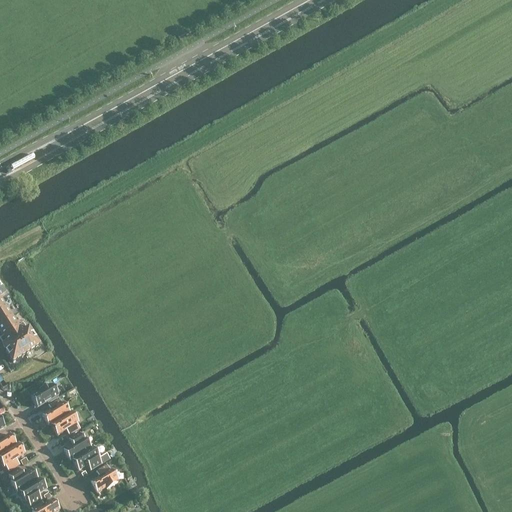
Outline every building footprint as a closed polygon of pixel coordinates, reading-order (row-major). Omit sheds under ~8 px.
[(0,285),(0,332),(4,338),(1,340),(5,345),(2,347),(13,364),(40,347),(29,330),(27,331),(23,325),(20,328),(2,300),(0,298),(6,295),(0,285)] [(39,394),(31,399),(37,410),(59,397),(52,387),(50,388),(49,386),(38,393),(39,394)] [(51,412),(42,418),(49,428),(51,427),(70,415),(63,405),(62,405),(59,401),(48,408),(51,412)] [(70,415),(51,427),(57,438),(66,432),(69,438),(80,431),(77,426),(78,425),(72,414),(70,415)] [(72,447),(63,453),(70,463),(72,462),(91,450),(85,440),(83,441),(80,435),(69,442),(72,447)] [(0,457),(16,447),(10,436),(0,441),(0,457)] [(16,447),(0,457),(0,463),(4,469),(5,469),(9,474),(20,467),(16,462),(25,456),(18,446),(16,447)] [(91,450),(72,462),(79,473),(87,468),(91,473),(110,461),(107,456),(100,460),(93,449),(91,450)] [(99,479),(90,485),(97,496),(106,490),(107,492),(117,486),(116,484),(118,483),(112,472),(110,473),(107,467),(96,474),(99,479)] [(19,471),(8,478),(12,483),(10,484),(17,495),(19,494),(38,482),(31,471),(23,477),(19,471)] [(38,482),(19,494),(25,504),(27,503),(30,509),(41,502),(38,497),(47,491),(40,481),(38,482)] [(42,504),(31,510),(32,511),(59,511),(53,502),(44,507),(42,504)]
